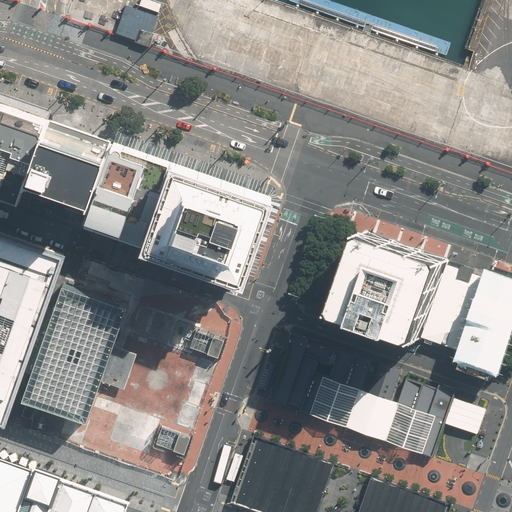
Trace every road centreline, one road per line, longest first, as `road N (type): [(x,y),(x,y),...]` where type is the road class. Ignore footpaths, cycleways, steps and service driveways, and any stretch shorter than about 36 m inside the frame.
road 1 (secondary): [(35,64),(317,162)]
road 2 (residential): [(0,210),(265,305)]
road 3 (residential): [(265,305),(511,393)]
road 4 (residential): [(265,305),(193,505)]
road 5 (secondary): [(511,230),(317,162)]
road 6 (residential): [(193,505),(0,435)]
road 7 (residential): [(317,162),(265,305)]
